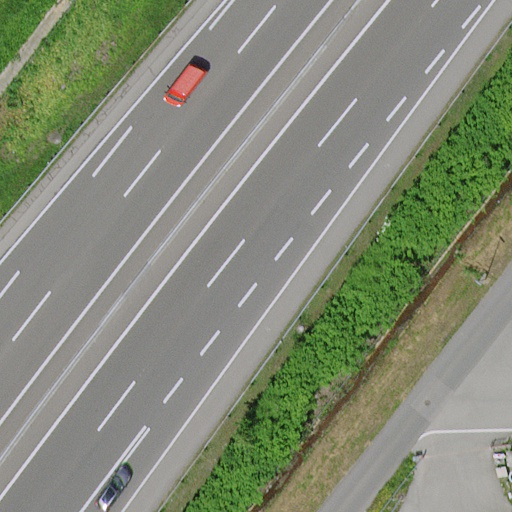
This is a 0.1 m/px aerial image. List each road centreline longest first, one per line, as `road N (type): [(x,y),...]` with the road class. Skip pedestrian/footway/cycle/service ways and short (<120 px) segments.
road 1 (motorway): [(40,511),(441,0)]
road 2 (motorway): [(281,0),(0,354)]
road 3 (unclassified): [(338,511),(427,392)]
road 4 (unclassified): [(427,392),(511,289)]
